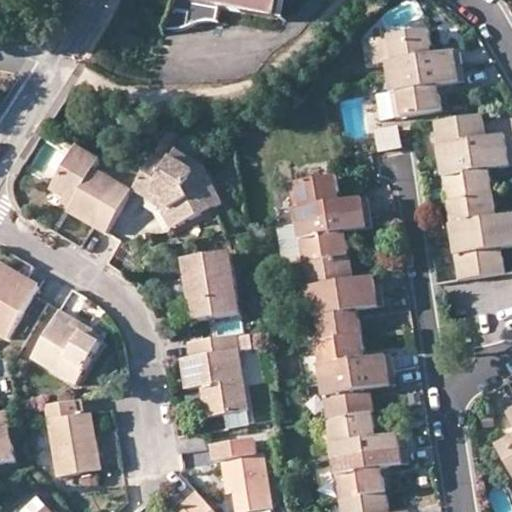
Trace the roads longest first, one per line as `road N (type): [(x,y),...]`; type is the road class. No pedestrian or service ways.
road 1 (residential): [(153,447),(141,329),(106,286),(0,219)]
road 2 (residential): [(440,395),(400,165)]
